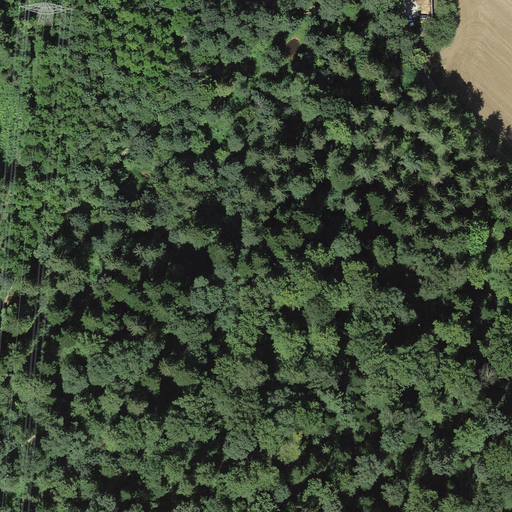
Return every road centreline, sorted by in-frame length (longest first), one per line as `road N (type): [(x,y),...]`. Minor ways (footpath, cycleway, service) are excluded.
road 1 (track): [(0,467),(91,395),(300,304),(416,289),(511,297)]
road 2 (track): [(195,0),(147,130),(43,239),(0,314)]
road 3 (track): [(0,251),(33,101),(26,0)]
road 4 (unclassified): [(511,165),(418,69),(399,0)]
